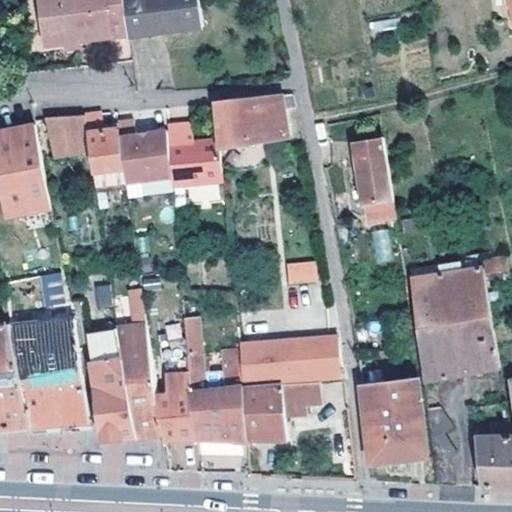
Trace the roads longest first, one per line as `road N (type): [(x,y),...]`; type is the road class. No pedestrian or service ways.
road 1 (residential): [(283,0),(352,349),(366,511)]
road 2 (track): [(312,131),(511,75)]
road 3 (tertiary): [(0,503),(190,511)]
